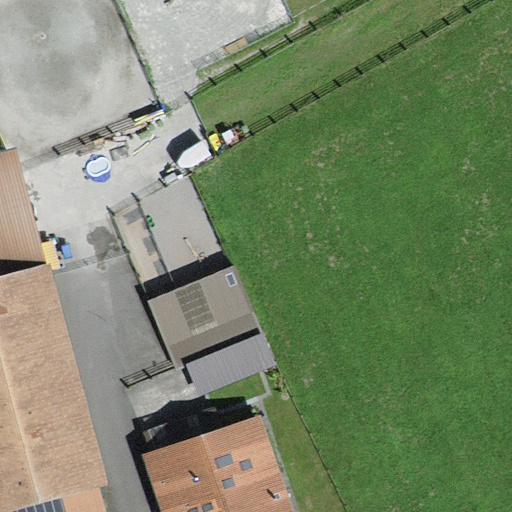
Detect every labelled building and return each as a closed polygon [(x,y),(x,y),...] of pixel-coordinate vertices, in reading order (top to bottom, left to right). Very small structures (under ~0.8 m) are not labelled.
[(178,0),(127,0),(158,72),(201,53),(178,0)] [(12,154),(0,157),(0,510),(23,504),(89,486),(85,475),(93,472),(12,154)] [(161,186),(107,209),(186,396),(241,373),(161,186)] [(146,441),(170,511),(284,511),(255,425),(223,436),(216,417),(146,441)] [(98,511),(89,486),(23,504),(0,510),(0,511),(98,511)]
